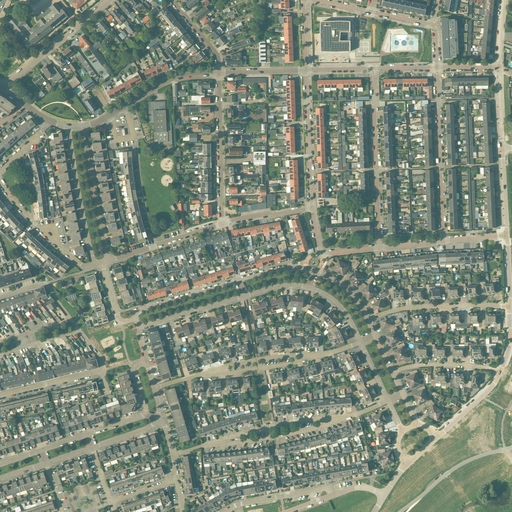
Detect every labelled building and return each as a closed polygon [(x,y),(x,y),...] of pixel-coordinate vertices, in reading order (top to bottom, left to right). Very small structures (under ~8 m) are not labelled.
[(70,0),(69,1),(73,7),(74,6),(77,9),(78,9),(79,8),(82,6),(81,6),(76,0),(70,0)] [(190,0),(186,4),(190,9),(200,1),(199,0),(190,0)] [(380,0),(379,6),(426,16),(429,0),(427,0),(426,6),(396,0),(380,0)] [(132,16),(134,18),(136,16),(134,13),(133,12),(125,2),(120,6),(129,18),(132,16)] [(22,42),(28,49),(67,17),(56,3),(50,8),(52,11),(43,19),(43,18),(38,22),(39,23),(31,29),(22,19),(18,22),(15,18),(8,24),(23,41),(22,42)] [(144,12),(148,9),(143,3),(141,5),(140,6),(144,12)] [(204,8),(195,16),(199,20),(208,13),(209,13),(212,10),(211,8),(208,11),(205,7),(204,8)] [(155,17),(157,19),(161,15),(163,17),(169,12),(166,8),(155,17)] [(236,9),(230,12),(226,13),(228,17),(230,17),(231,20),(236,18),(234,15),(237,13),(236,9)] [(135,31),(130,24),(129,25),(127,23),(126,20),(121,15),(120,16),(115,10),(110,14),(116,20),(115,20),(119,25),(120,26),(124,24),(126,27),(125,27),(131,34),(135,31)] [(214,13),(213,11),(210,13),(200,21),(202,23),(202,24),(203,25),(204,26),(210,21),(207,17),(208,16),(209,18),(212,15),(214,13)] [(162,22),(160,23),(162,25),(172,16),(169,12),(163,17),(160,19),(162,22)] [(116,26),(118,24),(110,14),(106,18),(111,24),(113,22),(116,26)] [(143,18),(140,20),(144,24),(150,19),(147,16),(143,18)] [(162,25),(163,27),(168,23),(169,25),(176,20),(172,16),(162,25)] [(209,32),(215,28),(213,25),(217,22),(220,20),(217,17),(216,17),(211,22),(211,23),(205,27),(209,32)] [(169,30),(167,31),(168,33),(179,24),(176,20),(169,25),(170,25),(167,27),(169,30)] [(447,20),(441,20),(442,29),(443,29),(443,38),(448,37),(448,40),(443,40),(444,58),(456,57),(455,43),(466,42),(466,37),(467,37),(467,34),(455,34),(454,20),(447,20)] [(96,25),(103,34),(109,29),(102,21),(96,25)] [(335,53),(349,52),(350,52),(350,51),(350,41),(341,41),(341,33),(350,33),(350,23),(349,22),(340,21),(321,22),(320,22),(320,23),(320,31),(320,51),(320,52),(321,52),(335,53)] [(227,29),(228,31),(238,27),(242,26),(241,23),(226,28),(227,29)] [(168,33),(170,35),(174,31),(176,33),(182,28),(179,24),(168,33)] [(223,33),(223,32),(221,30),(224,27),(222,25),(219,27),(216,30),(217,30),(211,35),(215,39),(221,35),(223,33)] [(228,31),(225,34),(222,36),(222,37),(217,41),(221,46),(227,42),(225,39),(231,35),(239,32),(238,27),(228,31)] [(174,39),(175,41),(186,32),(182,28),(176,33),(178,36),(174,39)] [(176,42),(177,45),(182,40),(185,43),(191,38),(187,33),(177,41),(176,42)] [(113,37),(112,37),(116,42),(115,43),(117,45),(121,41),(116,34),(113,37)] [(84,35),(79,40),(81,43),(79,45),(82,48),(84,46),(86,50),(88,48),(91,52),(95,49),(92,44),(84,35)] [(184,48),(185,50),(195,43),(191,38),(185,43),(187,46),(184,48)] [(92,44),(96,50),(99,47),(100,49),(103,47),(96,39),(94,41),(95,42),(92,44)] [(249,39),(231,46),(233,50),(251,44),(249,39)] [(184,53),(185,55),(188,53),(191,51),(190,51),(191,50),(194,54),(200,49),(196,44),(190,49),(187,51),(184,53)] [(73,54),(69,48),(63,53),(67,59),(73,54)] [(95,49),(91,52),(101,66),(105,63),(95,50),(95,49)] [(77,50),(74,53),(92,79),(93,78),(96,76),(77,50)] [(208,59),(201,51),(196,56),(192,58),(188,62),(191,66),(194,63),(193,62),(194,62),(196,63),(202,58),(205,62),(208,59)] [(227,62),(226,62),(226,65),(227,65),(227,66),(241,66),(241,51),(230,55),(230,59),(227,59),(227,62)] [(175,60),(172,62),(174,67),(183,60),(180,56),(178,57),(175,60)] [(59,59),(56,61),(63,69),(65,68),(66,69),(67,70),(69,68),(68,67),(61,57),(59,59)] [(166,62),(160,65),(163,71),(169,69),(166,62)] [(68,66),(73,73),(78,69),(73,63),(68,66)] [(48,65),(42,69),(46,74),(44,75),(48,79),(52,76),(56,82),(61,78),(56,70),(53,72),(48,65)] [(160,65),(155,67),(158,74),(163,71),(160,65)] [(150,70),(152,76),(158,74),(155,67),(150,70)] [(144,72),(147,79),(152,76),(150,70),(144,72)] [(137,73),(132,75),(133,78),(137,84),(142,81),(139,75),(138,75),(137,73)] [(40,85),(44,81),(43,80),(40,75),(37,78),(36,77),(33,80),(38,87),(40,85)] [(75,77),(68,82),(73,89),(80,83),(75,77)] [(90,78),(82,83),(87,90),(94,85),(90,78)] [(133,78),(128,81),(132,87),(137,84),(133,78)] [(445,80),(441,80),(441,90),(447,89),(447,87),(451,87),(451,79),(445,79),(445,80)] [(361,80),(354,80),(354,88),(355,91),(356,91),(358,91),(358,92),(362,92),(363,92),(362,88),(361,88),(361,80)] [(128,81),(123,84),(127,90),(132,87),(128,81)] [(227,88),(228,90),(235,90),(235,85),(240,85),(240,82),(227,82),(227,85),(227,87),(227,88)] [(209,83),(198,83),(198,93),(205,93),(204,89),(209,89),(209,83)] [(123,84),(118,87),(121,93),(127,90),(123,84)] [(118,87),(112,90),(116,96),(121,93),(118,87)] [(110,91),(107,93),(111,99),(116,96),(112,90),(111,88),(109,89),(110,91)] [(0,106),(0,107),(4,110),(10,115),(17,106),(12,101),(6,97),(0,94),(0,93),(0,106)] [(227,99),(227,101),(228,102),(228,103),(236,102),(236,98),(240,98),(240,99),(246,99),(246,97),(246,93),(237,93),(237,95),(231,95),(231,96),(227,96),(227,99)] [(191,96),(191,101),(200,101),(201,101),(201,104),(210,104),(209,98),(204,98),(204,96),(194,96),(191,96)] [(90,99),(84,103),(91,112),(92,113),(94,111),(94,110),(96,108),(90,99)] [(480,104),(478,104),(478,110),(479,110),(490,109),(489,103),(486,104),(486,100),(479,100),(480,104)] [(172,146),(171,122),(166,122),(166,111),(165,111),(165,102),(148,102),(149,124),(153,123),(154,146),(172,146)] [(383,107),(383,113),(391,113),(390,107),(391,107),(391,104),(386,104),(387,107),(383,107)] [(227,109),(228,118),(236,117),(236,111),(245,111),(245,105),(233,106),(233,109),(227,109)] [(210,113),(209,107),(198,107),(196,107),(183,107),(183,116),(190,116),(189,114),(201,113),(210,113)] [(31,118),(26,122),(31,129),(36,126),(34,123),(34,122),(31,118)] [(31,129),(26,122),(22,126),(27,133),(31,129)] [(210,134),(210,132),(210,131),(210,130),(210,127),(204,127),(204,125),(192,125),(192,129),(197,129),(198,130),(201,130),(201,134),(210,134)] [(22,126),(17,129),(23,136),(27,133),(22,126)] [(17,129),(13,133),(19,140),(23,136),(17,129)] [(55,140),(49,142),(50,146),(55,145),(61,144),(61,141),(62,141),(62,137),(63,137),(62,134),(61,134),(61,133),(60,132),(59,132),(58,133),(58,134),(54,135),(55,140)] [(100,138),(99,133),(95,134),(95,133),(94,132),(93,132),(93,133),(92,133),(92,134),(91,135),(91,138),(92,138),(93,141),(94,141),(95,144),(101,144),(106,143),(105,139),(100,138)] [(19,140),(13,133),(9,136),(15,143),(19,140)] [(11,147),(15,143),(9,136),(5,140),(11,147)] [(236,137),(228,138),(228,144),(236,144),(236,147),(241,146),(244,146),(244,144),(243,143),(241,143),(241,142),(241,140),(236,140),(236,137)] [(1,144),(7,150),(11,147),(5,140),(1,144)] [(61,144),(55,145),(56,150),(51,152),(52,156),(57,155),(63,154),(62,151),(64,151),(63,147),(64,147),(64,144),(61,144)] [(97,155),(102,154),(108,153),(107,149),(101,148),(101,144),(95,144),(92,145),(93,148),(94,148),(94,152),(96,151),(96,154),(97,155)] [(32,153),(28,154),(30,160),(39,157),(41,157),(45,156),(44,149),(37,151),(37,152),(32,153)] [(128,149),(120,150),(120,153),(123,153),(123,158),(132,158),(132,152),(129,152),(128,149)] [(253,152),(253,165),(265,165),(265,152),(253,152)] [(57,155),(58,160),(52,162),(53,166),(58,165),(64,164),(64,161),(65,161),(65,157),(66,157),(65,154),(63,154),(57,155)] [(98,165),(104,164),(109,163),(109,159),(103,158),(102,154),(97,155),(96,154),(94,155),(94,158),(95,158),(96,162),(98,161),(98,165)] [(39,157),(30,160),(31,165),(40,163),(42,162),(41,157),(39,157)] [(58,165),(59,170),(54,172),(55,176),(60,176),(60,175),(66,174),(65,171),(67,171),(66,167),(67,167),(67,164),(64,164),(58,165)] [(100,175),(106,174),(111,173),(110,169),(105,168),(104,164),(98,165),(95,165),(96,169),(97,168),(98,172),(99,171),(100,175)] [(60,175),(60,176),(61,180),(56,182),(56,186),(62,186),(62,185),(68,184),(67,181),(69,181),(68,177),(69,177),(69,174),(66,174),(60,175)] [(102,185),(107,184),(113,183),(112,179),(106,178),(106,174),(100,175),(97,175),(98,179),(99,178),(99,182),(101,181),(102,185)] [(62,185),(62,186),(63,190),(58,192),(58,196),(64,195),(69,194),(69,191),(71,191),(70,187),(71,187),(70,184),(68,184),(62,185)] [(104,195),(109,194),(115,193),(114,189),(108,188),(107,184),(102,185),(99,185),(100,189),(101,188),(101,192),(103,192),(104,195)] [(64,195),(65,200),(59,202),(60,207),(66,205),(71,204),(71,201),(72,201),(72,197),(73,197),(72,193),(69,194),(64,195)] [(287,204),(294,203),(294,200),(298,199),(298,193),(290,193),(290,200),(287,200),(287,204)] [(106,205),(111,204),(117,203),(116,199),(110,199),(109,194),(104,195),(101,195),(102,199),(103,199),(103,202),(105,202),(106,205)] [(275,194),(267,194),(267,208),(269,208),(272,207),(272,202),(275,202),(275,194)] [(66,205),(66,210),(61,212),(62,216),(68,215),(73,214),(73,211),(74,210),(74,207),(75,207),(74,203),(71,204),(66,205)] [(108,215),(113,214),(119,213),(118,209),(112,208),(111,204),(106,205),(103,205),(104,209),(105,209),(105,212),(107,212),(108,215)] [(6,207),(0,211),(0,214),(2,217),(9,211),(6,207)] [(9,211),(2,217),(6,221),(13,215),(9,211)] [(68,215),(69,220),(64,222),(64,226),(70,225),(75,224),(75,221),(76,220),(76,217),(77,217),(76,213),(73,214),(68,215)] [(110,225),(116,224),(121,223),(120,219),(114,218),(113,214),(108,215),(105,215),(106,219),(107,219),(107,222),(109,222),(110,225)] [(13,215),(6,221),(10,225),(17,219),(13,215)] [(17,219),(10,225),(14,229),(20,223),(17,219)] [(299,219),(291,222),(293,228),(300,226),(299,219)] [(133,228),(132,228),(133,230),(135,229),(144,227),(143,221),(134,224),(135,227),(133,228)] [(20,223),(14,229),(17,233),(19,235),(22,231),(21,230),(24,227),(20,223)] [(70,225),(71,230),(66,232),(67,236),(72,235),(78,234),(77,231),(79,230),(78,227),(79,227),(78,223),(75,224),(70,225)] [(110,232),(111,232),(112,235),(123,232),(122,229),(117,228),(116,224),(110,225),(107,225),(108,229),(109,229),(110,232)] [(300,226),(293,228),(295,234),(302,232),(300,226)] [(133,230),(134,235),(137,235),(146,232),(144,227),(135,229),(133,230)] [(24,232),(20,236),(21,238),(25,242),(26,242),(32,235),(28,231),(25,234),(24,232)] [(111,242),(112,246),(113,246),(113,247),(114,247),(115,247),(116,247),(116,246),(117,246),(117,245),(120,244),(119,239),(124,236),(123,232),(112,235),(113,238),(111,239),(112,242),(111,242)] [(146,232),(137,235),(139,243),(146,241),(145,238),(147,237),(146,232)] [(226,232),(221,234),(223,241),(225,245),(227,244),(228,246),(231,245),(229,239),(226,232)] [(302,232),(295,234),(297,240),(304,238),(302,232)] [(68,242),(69,246),(80,244),(79,240),(81,240),(80,237),(81,236),(80,233),(78,234),(72,235),(73,240),(68,242)] [(25,242),(23,244),(27,248),(29,245),(36,239),(32,235),(26,242),(25,242)] [(216,236),(211,237),(213,244),(216,244),(217,249),(220,248),(216,236)] [(306,244),(304,238),(297,240),(299,246),(306,244)] [(36,239),(29,245),(34,249),(40,242),(36,239)] [(40,242),(34,249),(38,253),(44,246),(40,242)] [(194,243),(189,245),(191,252),(194,251),(195,254),(197,253),(194,243)] [(84,254),(84,253),(85,253),(84,250),(83,250),(82,246),(81,247),(80,244),(69,246),(70,250),(75,250),(76,255),(80,254),(80,255),(81,255),(82,256),(83,256),(83,255),(84,255),(84,254)] [(308,250),(306,244),(299,246),(301,253),(308,250)] [(44,246),(38,253),(42,257),(48,250),(44,246)] [(183,247),(177,249),(180,256),(182,255),(183,258),(186,257),(185,254),(183,247)] [(48,250),(42,257),(46,260),(52,253),(48,250)] [(175,260),(172,250),(167,252),(169,259),(170,262),(175,260)] [(286,259),(284,252),(278,254),(280,261),(286,259)] [(52,253),(46,260),(50,264),(56,256),(52,253)] [(161,254),(155,256),(158,263),(159,267),(164,265),(164,264),(163,261),(161,254)] [(261,259),(263,266),(269,265),(266,257),(266,258),(265,255),(260,256),(261,259)] [(56,256),(50,264),(55,267),(60,260),(56,256)] [(145,259),(141,261),(143,268),(146,267),(148,270),(153,269),(152,265),(150,258),(145,259)] [(60,260),(55,267),(59,271),(65,263),(60,260)] [(242,260),(239,261),(240,265),(237,266),(240,273),(245,271),(243,264),(242,260)] [(245,271),(251,270),(249,263),(246,264),(245,261),(242,261),(242,260),(243,264),(245,271)] [(255,261),(249,263),(251,270),(257,268),(255,261)] [(336,272),(338,273),(343,264),(338,261),(333,270),(336,272)] [(65,263),(59,271),(64,274),(67,270),(69,267),(65,263)] [(348,263),(346,265),(343,264),(338,273),(340,275),(340,274),(343,276),(350,264),(348,263)] [(113,269),(115,276),(115,275),(117,280),(124,278),(123,273),(121,266),(119,267),(116,268),(113,269)] [(220,267),(219,267),(220,270),(221,271),(223,278),(229,276),(227,269),(224,270),(222,266),(220,267)] [(31,268),(24,270),(27,279),(32,278),(31,273),(35,272),(31,268)] [(350,282),(352,284),(359,275),(357,273),(359,271),(357,269),(348,279),(350,282)] [(18,270),(13,271),(16,283),(22,281),(19,272),(18,270)] [(24,270),(19,272),(22,281),(27,279),(24,270)] [(146,278),(144,270),(138,271),(140,280),(146,278)] [(214,270),(209,272),(210,274),(212,282),(212,281),(218,280),(215,273),(214,270)] [(13,271),(7,273),(11,284),(16,283),(13,271)] [(203,273),(203,274),(203,276),(204,276),(206,283),(212,282),(210,274),(209,272),(203,273)] [(7,273),(2,275),(3,277),(6,286),(11,284),(7,273)] [(87,284),(88,283),(90,289),(97,287),(96,281),(97,281),(95,274),(85,277),(87,284)] [(357,287),(364,279),(359,275),(352,284),(354,285),(357,287)] [(374,279),(372,277),(368,281),(370,284),(361,292),(363,294),(362,295),(364,296),(373,290),(375,288),(371,282),(374,279)] [(117,280),(116,281),(118,287),(119,287),(120,292),(127,290),(125,285),(128,284),(126,278),(124,278),(117,280)] [(198,278),(192,280),(194,287),(200,285),(199,280),(198,278)] [(492,284),(489,284),(490,295),(493,295),(493,294),(496,294),(495,287),(499,287),(498,278),(494,279),(494,281),(492,281),(492,284)] [(148,286),(147,284),(153,282),(152,279),(142,282),(143,288),(148,287),(148,285),(148,286)] [(174,280),(168,282),(170,286),(172,293),(178,292),(175,282),(174,280)] [(178,281),(175,282),(178,292),(183,290),(181,283),(179,284),(178,281)] [(187,281),(181,283),(183,290),(189,288),(187,281)] [(459,288),(453,288),(454,299),(457,299),(457,298),(460,298),(459,291),(462,291),(462,284),(462,282),(458,283),(459,288)] [(483,282),(480,283),(480,289),(483,289),(484,295),(487,295),(487,296),(490,295),(489,284),(486,285),(485,282),(483,282)] [(477,286),(471,286),(472,297),(475,297),(475,296),(478,296),(477,289),(480,289),(480,283),(476,283),(477,286)] [(393,284),(389,284),(389,294),(393,294),(393,301),(396,301),(396,302),(399,302),(399,291),(396,291),(395,288),(393,288),(393,284)] [(429,285),(426,285),(426,293),(429,293),(430,300),(433,299),(433,300),(436,300),(435,286),(434,284),(429,285)] [(441,286),(435,286),(436,300),(438,300),(438,299),(442,299),(441,292),(444,292),(444,284),(440,284),(441,286)] [(447,284),(444,284),(444,292),(447,292),(448,298),(451,298),(451,299),(454,299),(453,288),(450,288),(449,285),(447,286),(447,284)] [(465,284),(462,284),(462,291),(465,291),(466,297),(469,297),(469,298),(472,297),(471,286),(465,287),(465,284)] [(163,285),(157,287),(158,290),(160,297),(166,295),(164,288),(163,285)] [(411,285),(408,286),(408,288),(408,294),(411,294),(411,300),(414,300),(414,301),(417,301),(417,290),(411,290),(411,285)] [(423,288),(417,288),(417,290),(417,301),(420,301),(420,300),(423,300),(423,294),(426,293),(426,285),(422,285),(423,288)] [(44,287),(38,289),(41,297),(42,300),(46,298),(44,287)] [(86,297),(88,303),(93,301),(94,301),(101,299),(102,298),(100,292),(99,292),(97,287),(90,289),(87,290),(88,296),(86,297)] [(157,287),(152,288),(152,289),(152,291),(155,299),(160,297),(158,290),(157,287)] [(405,291),(399,291),(399,302),(402,302),(402,301),(405,301),(405,294),(408,294),(408,288),(405,288),(405,291)] [(120,292),(122,299),(124,305),(131,303),(133,302),(131,294),(134,293),(133,289),(128,290),(127,290),(120,292)] [(149,292),(147,293),(149,300),(155,299),(152,291),(152,289),(151,289),(148,290),(149,292)] [(33,291),(29,292),(33,302),(35,302),(37,301),(38,301),(34,290),(33,291)] [(377,290),(375,292),(373,290),(364,296),(365,298),(366,298),(368,301),(379,293),(377,290)] [(29,292),(25,294),(28,304),(30,303),(32,303),(33,302),(29,292)] [(25,294),(20,295),(23,306),(28,304),(25,294)] [(20,295),(15,297),(19,307),(23,306),(20,295)] [(291,304),(287,304),(288,310),(290,310),(293,310),(293,307),(296,308),(297,297),(295,296),(295,297),(291,296),(291,304)] [(15,297),(10,298),(13,306),(14,309),(19,307),(15,297)] [(278,298),(276,299),(279,309),(280,312),(283,312),(283,311),(285,310),(286,312),(288,312),(288,310),(287,304),(284,304),(282,297),(278,298)] [(297,297),(296,308),(302,308),(302,311),(304,312),(306,306),(303,305),(303,298),(300,297),(297,297)] [(10,298),(6,300),(9,310),(11,310),(14,309),(13,306),(10,298)] [(95,306),(93,307),(95,313),(97,313),(97,312),(104,310),(104,311),(105,310),(103,304),(102,304),(101,299),(102,299),(102,298),(101,299),(94,301),(93,301),(94,301),(95,306)] [(272,308),(269,308),(271,314),(277,313),(280,312),(279,309),(276,299),(273,299),(273,300),(270,301),(272,308)] [(6,300),(1,301),(3,309),(4,312),(9,310),(6,300)] [(306,306),(304,312),(307,312),(308,310),(313,313),(318,303),(316,302),(313,300),(309,307),(306,306)] [(384,306),(380,300),(371,306),(374,311),(377,310),(377,311),(382,308),(381,307),(384,306)] [(261,303),(258,304),(262,314),(267,313),(268,315),(271,314),(269,308),(266,309),(264,302),(261,303)] [(313,313),(312,315),(317,318),(319,319),(323,314),(320,312),(323,306),(320,304),(318,303),(313,313)] [(256,305),(253,306),(255,313),(253,313),(254,316),(262,314),(258,304),(256,304),(256,305)] [(236,310),(235,310),(233,311),(236,321),(241,320),(241,323),(244,322),(242,316),(241,316),(239,309),(236,310)] [(104,311),(105,311),(105,310),(104,311),(104,310),(97,312),(97,313),(95,313),(97,313),(99,318),(97,319),(99,325),(109,322),(107,316),(106,316),(104,311)] [(232,328),(231,323),(236,321),(233,311),(231,311),(231,312),(227,313),(229,320),(227,321),(228,327),(229,329),(232,328)] [(323,314),(319,319),(321,321),(323,323),(325,321),(327,323),(335,316),(334,314),(333,315),(331,312),(325,317),(323,314)] [(452,324),(455,324),(455,313),(452,313),(452,314),(449,314),(449,321),(446,321),(446,327),(446,329),(449,329),(449,327),(451,327),(452,324)] [(461,329),(464,329),(464,320),(461,320),(461,314),(457,314),(457,313),(455,313),(455,324),(461,324),(461,329)] [(467,320),(464,320),(464,329),(467,329),(467,327),(469,327),(470,324),(473,324),(473,313),(470,313),(470,314),(467,314),(467,320)] [(476,313),(473,313),(473,324),(479,324),(479,327),(482,327),(482,321),(479,321),(479,314),(476,314),(476,313)] [(431,325),(437,325),(436,314),(433,314),(433,315),(430,315),(431,322),(427,322),(428,328),(431,328),(431,325)] [(439,314),(436,314),(437,325),(443,325),(443,327),(446,327),(446,321),(442,321),(442,315),(439,315),(439,314)] [(487,327),(488,324),(491,325),(491,314),(489,314),(485,314),(485,321),(482,321),(482,327),(482,329),(485,329),(485,327),(487,327)] [(494,315),(494,314),(491,314),(491,325),(491,327),(497,328),(497,330),(500,330),(500,321),(497,321),(497,315),(494,315)] [(218,315),(216,316),(219,326),(224,325),(225,328),(228,327),(227,321),(224,321),(222,315),(218,316),(218,315)] [(409,334),(413,333),(413,330),(415,329),(415,327),(419,326),(418,315),(415,316),(415,317),(412,317),(412,323),(408,324),(409,330),(409,334)] [(425,329),(425,331),(428,330),(428,328),(427,322),(424,322),(424,316),(421,316),(421,315),(418,315),(419,326),(422,326),(423,329),(425,329)] [(213,328),(219,326),(216,316),(213,317),(214,317),(210,318),(212,325),(209,326),(211,332),(212,334),(215,333),(213,328)] [(335,316),(327,323),(329,326),(327,327),(329,330),(327,331),(328,333),(329,333),(335,328),(333,326),(339,321),(336,318),(337,318),(335,316)] [(382,323),(380,324),(383,330),(389,327),(390,330),(396,327),(401,324),(399,319),(393,322),(392,319),(389,320),(387,321),(386,320),(382,322),(382,323)] [(201,320),(199,321),(202,332),(205,331),(206,333),(211,332),(209,326),(206,327),(204,320),(201,321),(201,320)] [(195,330),(192,331),(194,337),(199,335),(199,332),(202,332),(199,321),(196,322),(193,323),(195,330)] [(187,336),(188,339),(194,337),(192,331),(189,332),(187,325),(184,326),(181,326),(184,337),(187,336)] [(182,340),(181,338),(184,337),(181,326),(179,327),(176,328),(178,335),(175,336),(177,342),(182,340)] [(392,332),(385,335),(387,339),(386,339),(387,341),(397,336),(395,332),(398,330),(396,327),(390,330),(392,332)] [(335,328),(329,333),(330,332),(331,334),(332,337),(335,335),(336,338),(346,333),(345,331),(343,328),(337,331),(335,328)] [(158,331),(148,334),(149,337),(150,339),(149,339),(152,338),(159,336),(158,331)] [(289,342),(289,349),(295,348),(294,338),(291,339),(291,336),(290,336),(289,333),(285,334),(286,343),(289,342)] [(300,338),(294,338),(295,348),(301,348),(300,342),(303,341),(303,333),(300,333),(300,338)] [(306,341),(307,348),(312,348),(312,338),(309,338),(308,335),(306,335),(306,333),(303,333),(303,341),(306,341)] [(336,345),(334,345),(336,348),(344,345),(342,342),(348,339),(347,336),(346,333),(336,338),(338,341),(335,342),(336,345)] [(284,349),(283,343),(286,343),(285,334),(285,336),(280,337),(280,340),(277,340),(278,350),(284,349)] [(315,335),(315,338),(312,338),(312,348),(318,347),(318,341),(321,341),(321,334),(315,335)] [(152,338),(149,339),(150,342),(151,342),(151,344),(153,344),(161,341),(159,336),(152,338)] [(267,351),(266,345),(269,345),(268,336),(261,337),(261,338),(256,339),(257,344),(260,344),(260,348),(259,349),(259,352),(261,352),(267,351)] [(272,344),(272,351),(278,350),(277,340),(272,341),(271,336),(268,336),(269,345),(272,344)] [(397,336),(387,341),(388,343),(389,343),(390,346),(397,343),(398,346),(404,343),(401,338),(399,339),(397,336)] [(153,344),(151,344),(152,347),(153,349),(152,349),(154,349),(162,346),(161,341),(153,344)] [(244,345),(241,346),(242,350),(243,356),(249,355),(248,353),(250,353),(249,350),(248,350),(247,345),(248,345),(247,342),(244,343),(244,345)] [(227,349),(224,350),(227,359),(232,358),(230,352),(233,351),(232,345),(231,343),(228,344),(228,346),(226,346),(227,349)] [(235,344),(232,345),(233,351),(236,351),(237,357),(243,356),(242,350),(241,346),(240,343),(235,344)] [(399,349),(393,352),(394,355),(395,357),(405,353),(404,350),(406,349),(404,343),(398,346),(399,349)] [(422,357),(422,358),(425,358),(428,358),(428,351),(431,351),(431,350),(431,345),(432,343),(428,343),(428,345),(426,345),(426,348),(422,347),(422,350),(422,357)] [(464,345),(458,345),(458,348),(458,350),(458,358),(458,359),(461,359),(461,358),(464,358),(464,352),(468,352),(468,350),(467,343),(464,343),(464,345)] [(471,343),(467,343),(468,350),(468,352),(471,352),(471,358),(474,358),(474,359),(477,359),(477,358),(477,350),(477,348),(476,345),(476,344),(471,344),(471,343)] [(413,350),(413,351),(416,351),(416,357),(419,357),(419,358),(422,358),(422,357),(422,350),(422,347),(417,347),(417,344),(413,344),(413,350)] [(449,350),(449,352),(452,352),(452,358),(456,358),(456,359),(458,359),(458,358),(458,350),(458,348),(458,345),(454,345),(452,344),(451,344),(451,345),(449,345),(449,350)] [(495,344),(485,345),(486,350),(486,351),(489,351),(489,358),(495,357),(495,356),(497,356),(496,352),(495,352),(495,350),(495,347),(495,344)] [(431,350),(431,351),(434,351),(434,358),(437,358),(437,359),(440,359),(440,358),(440,350),(440,348),(435,348),(435,345),(431,345),(431,350)] [(440,358),(440,359),(443,359),(443,358),(446,358),(446,352),(449,352),(449,350),(449,345),(444,345),(444,348),(440,348),(440,350),(440,358)] [(485,345),(476,345),(477,348),(477,350),(477,358),(477,359),(480,358),(483,358),(483,351),(486,351),(486,350),(485,345)] [(154,349),(152,349),(153,350),(153,352),(153,353),(154,353),(154,354),(164,352),(164,350),(162,346),(154,349)] [(217,349),(215,349),(216,356),(219,355),(221,361),(227,359),(224,350),(219,351),(218,348),(217,349)] [(212,353),(207,355),(210,364),(215,362),(213,356),(216,356),(215,349),(211,350),(212,353)] [(155,355),(154,356),(154,357),(155,360),(156,360),(156,359),(165,357),(164,352),(154,354),(155,355)] [(335,358),(338,356),(338,357),(341,363),(344,361),(344,362),(347,361),(348,364),(358,359),(357,357),(355,354),(349,357),(348,354),(345,355),(344,352),(337,354),(334,356),(335,358)] [(203,353),(198,354),(200,361),(203,360),(204,366),(210,364),(207,355),(204,355),(203,353)] [(405,353),(395,357),(396,360),(396,359),(398,363),(404,360),(406,363),(411,361),(411,356),(411,355),(407,357),(405,353)] [(194,355),(189,357),(190,360),(193,370),(199,368),(197,362),(200,361),(198,354),(194,355)] [(18,371),(25,369),(22,357),(16,358),(18,364),(16,365),(18,371)] [(156,361),(156,362),(157,365),(167,362),(165,357),(156,359),(156,360),(156,361)] [(184,359),(180,361),(182,367),(186,365),(188,371),(193,370),(190,360),(185,362),(184,359)] [(348,364),(351,369),(347,371),(348,374),(350,373),(355,370),(354,368),(361,365),(359,362),(359,361),(358,359),(348,364)] [(331,360),(326,362),(328,372),(331,371),(332,373),(334,373),(335,375),(339,374),(337,365),(333,367),(331,360)] [(158,366),(157,366),(157,367),(158,370),(159,370),(168,367),(167,362),(157,365),(158,366)] [(322,370),(319,370),(321,379),(324,378),(324,376),(326,375),(329,374),(328,372),(326,362),(320,363),(322,370)] [(315,365),(309,366),(311,376),(312,379),(317,378),(318,379),(321,379),(319,370),(316,371),(315,365)] [(305,374),(302,375),(304,383),(307,382),(307,380),(309,380),(309,377),(311,376),(309,366),(304,368),(305,374)] [(159,371),(159,372),(160,375),(170,372),(168,367),(159,370),(159,371)] [(298,369),(292,370),(294,380),(297,379),(298,382),(300,382),(301,384),(304,383),(302,375),(299,375),(298,369)] [(288,378),(285,378),(286,385),(292,384),(295,383),(294,380),(292,370),(287,371),(288,378)] [(357,373),(355,370),(350,373),(351,376),(354,375),(356,380),(366,375),(365,373),(363,370),(357,373)] [(407,382),(408,384),(418,379),(416,376),(419,375),(416,370),(410,372),(412,375),(405,378),(407,382)] [(161,376),(160,376),(160,377),(161,381),(172,378),(170,372),(160,375),(161,376)] [(281,373),(275,374),(277,383),(283,382),(283,385),(286,385),(285,378),(282,379),(281,373)] [(431,380),(431,389),(435,389),(435,384),(441,384),(441,373),(438,373),(438,374),(435,374),(435,380),(431,380)] [(441,384),(441,386),(446,386),(446,387),(450,388),(450,380),(447,380),(447,374),(443,374),(443,373),(441,373),(441,384)] [(450,388),(450,389),(453,389),(453,387),(455,387),(459,387),(459,384),(460,373),(457,373),(457,374),(454,374),(453,380),(450,380),(450,388)] [(460,373),(459,384),(461,385),(462,385),(463,388),(464,388),(468,388),(468,382),(465,381),(466,375),(462,375),(462,373),(460,373)] [(118,381),(115,382),(116,385),(119,384),(129,381),(128,379),(130,378),(129,374),(124,375),(124,374),(120,375),(121,377),(117,378),(118,381)] [(270,376),(269,376),(269,379),(271,379),(272,384),(277,383),(275,374),(270,375),(270,376)] [(357,383),(355,384),(357,389),(363,387),(362,384),(368,381),(367,378),(366,375),(356,380),(357,383)] [(468,382),(468,388),(473,389),(477,389),(477,386),(478,381),(479,381),(480,377),(478,377),(478,376),(472,376),(471,382),(468,382)] [(244,385),(241,386),(241,392),(242,394),(245,394),(245,392),(247,391),(247,388),(250,388),(249,382),(250,382),(250,378),(249,379),(249,378),(243,379),(244,385)] [(411,389),(417,386),(418,389),(424,386),(421,381),(419,382),(418,379),(408,384),(409,386),(411,389)] [(226,387),(224,387),(224,396),(228,396),(227,394),(229,393),(230,390),(232,390),(231,380),(226,381),(226,387)] [(237,380),(231,380),(232,390),(233,390),(233,393),(238,392),(241,392),(241,386),(238,386),(237,380)] [(120,387),(117,388),(118,391),(121,391),(121,390),(131,388),(131,387),(130,385),(132,384),(130,381),(129,381),(119,384),(120,387)] [(220,381),(214,382),(215,395),(221,394),(224,394),(224,396),(224,387),(221,388),(220,381)] [(92,382),(87,383),(89,395),(92,394),(91,392),(98,390),(96,382),(92,383),(92,382)] [(209,389),(206,389),(207,395),(207,397),(210,397),(213,397),(212,395),(215,395),(214,382),(209,382),(209,389)] [(192,390),(189,390),(189,398),(193,398),(192,393),(198,393),(197,383),(191,383),(192,390)] [(203,383),(197,383),(198,393),(201,393),(201,396),(207,395),(206,389),(203,389),(203,383)] [(360,395),(362,394),(364,396),(374,392),(373,389),(372,390),(371,386),(364,389),(363,387),(357,389),(360,395)] [(415,398),(414,398),(415,400),(425,396),(424,393),(426,391),(424,386),(418,389),(419,392),(413,395),(415,398)] [(131,388),(121,390),(121,391),(123,397),(125,396),(132,394),(132,391),(133,391),(132,387),(131,387),(131,388)] [(175,388),(164,391),(165,394),(166,395),(166,396),(167,396),(176,393),(175,388)] [(57,400),(58,402),(60,402),(57,391),(52,392),(52,395),(51,395),(52,399),(53,399),(54,401),(57,400)] [(374,394),(375,394),(374,392),(364,396),(365,399),(363,400),(365,406),(371,403),(369,400),(376,397),(374,394)] [(47,393),(42,394),(45,406),(47,405),(46,403),(49,402),(49,400),(50,400),(49,396),(48,396),(47,393)] [(166,396),(167,399),(167,400),(168,400),(168,401),(178,398),(176,393),(167,396),(166,396)] [(427,398),(425,396),(415,400),(416,402),(417,402),(418,406),(425,402),(427,406),(432,402),(430,400),(429,397),(427,398)] [(168,401),(167,401),(168,405),(169,406),(169,405),(169,406),(170,406),(179,404),(178,398),(168,401)] [(134,399),(127,401),(127,404),(135,408),(136,406),(134,399)] [(430,417),(429,417),(432,418),(437,409),(432,406),(434,404),(432,402),(427,406),(430,409),(427,415),(430,417)] [(119,404),(113,406),(116,415),(116,417),(120,416),(120,414),(122,413),(120,406),(119,404)] [(169,406),(169,407),(170,410),(170,411),(171,411),(171,412),(181,409),(179,404),(170,406),(169,406)] [(275,410),(273,410),(274,414),(275,414),(276,416),(277,416),(277,417),(279,416),(281,415),(280,407),(279,404),(274,405),(275,410)] [(113,406),(107,408),(110,418),(110,419),(114,418),(113,416),(116,415),(113,406)] [(97,411),(94,412),(97,422),(98,424),(102,422),(101,421),(103,420),(104,420),(100,410),(99,407),(96,409),(97,411)] [(104,409),(100,410),(104,420),(103,420),(104,421),(108,420),(107,418),(110,418),(107,408),(104,409)] [(441,408),(440,411),(437,409),(432,418),(434,420),(434,419),(437,421),(439,421),(441,418),(439,417),(441,415),(444,417),(447,412),(441,408)] [(171,411),(170,412),(171,415),(172,416),(173,417),(182,414),(181,409),(171,412),(171,411)] [(94,412),(88,414),(91,424),(91,426),(95,424),(95,423),(97,422),(94,412)] [(373,413),(368,416),(370,421),(373,420),(374,423),(384,418),(383,416),(381,413),(375,416),(373,413)] [(88,414),(82,416),(85,426),(85,428),(89,426),(88,425),(91,424),(88,414)] [(173,418),(172,418),(173,419),(174,422),(184,419),(182,414),(173,417),(173,418)] [(82,416),(75,419),(79,428),(78,428),(79,430),(83,429),(82,427),(85,426),(82,416)] [(20,425),(27,424),(26,418),(16,419),(17,428),(20,428),(20,425)] [(64,426),(62,427),(64,433),(66,432),(66,434),(70,433),(70,431),(72,430),(69,421),(68,418),(65,419),(66,422),(63,423),(64,426)] [(100,419),(101,426),(115,425),(114,418),(100,419)] [(376,427),(374,429),(374,430),(375,432),(381,430),(380,427),(386,424),(385,421),(385,420),(384,418),(374,423),(376,427)] [(69,421),(72,430),(73,432),(77,431),(76,429),(78,428),(79,428),(75,419),(69,421)] [(174,423),(174,424),(175,427),(175,428),(176,427),(185,424),(184,419),(174,422),(174,423)] [(52,423),(49,424),(50,427),(53,437),(56,436),(56,437),(60,436),(60,434),(61,434),(59,428),(58,428),(56,425),(53,426),(52,423)] [(355,425),(354,425),(357,434),(362,432),(359,423),(357,424),(357,423),(355,424),(355,425)] [(49,424),(43,426),(44,429),(47,439),(50,438),(50,440),(54,438),(53,437),(50,427),(49,424)] [(176,428),(175,428),(176,429),(177,433),(177,432),(187,430),(185,424),(176,427),(176,428)] [(354,425),(349,427),(353,437),(354,437),(355,437),(356,437),(357,436),(357,435),(358,435),(357,434),(354,425)] [(43,426),(36,429),(37,431),(38,431),(41,441),(43,440),(44,442),(48,440),(47,439),(44,429),(43,426)] [(208,426),(203,427),(206,436),(211,434),(208,426)] [(198,429),(199,433),(200,438),(202,437),(203,437),(205,437),(205,436),(206,436),(203,427),(198,429)] [(349,427),(344,429),(347,437),(347,438),(347,439),(348,439),(349,439),(350,439),(351,438),(352,437),(353,437),(349,427)] [(344,429),(339,431),(342,439),(347,437),(344,429)] [(34,430),(30,431),(31,433),(35,443),(37,442),(38,444),(41,442),(41,441),(38,431),(37,431),(35,432),(34,430)] [(177,433),(177,434),(177,435),(178,438),(179,438),(188,435),(187,430),(177,432),(177,433)] [(381,430),(375,432),(375,435),(375,437),(378,437),(379,441),(389,440),(389,437),(389,434),(382,434),(381,430)] [(339,431),(334,432),(337,441),(337,443),(342,441),(342,439),(339,431)] [(27,432),(24,433),(25,436),(28,445),(31,444),(31,446),(35,445),(35,443),(31,433),(28,434),(27,432)] [(329,434),(331,442),(332,444),(337,443),(337,441),(334,432),(332,433),(332,432),(329,433),(329,434)] [(21,434),(18,435),(19,438),(22,447),(25,446),(25,448),(29,447),(28,445),(25,436),(22,437),(21,434)] [(329,434),(323,435),(326,444),(327,446),(332,444),(331,442),(329,434)] [(148,439),(151,448),(158,446),(157,442),(159,442),(157,438),(156,439),(154,435),(150,436),(151,438),(148,439)] [(179,439),(178,439),(179,440),(180,443),(190,440),(188,435),(179,438),(179,439)] [(6,442),(9,451),(10,453),(14,452),(13,450),(16,449),(13,440),(12,437),(8,438),(9,441),(6,442)] [(149,452),(148,449),(151,448),(148,439),(147,437),(143,438),(144,440),(141,441),(144,450),(145,453),(149,452)] [(13,440),(16,449),(16,451),(20,450),(19,448),(22,447),(19,438),(13,440)] [(3,443),(0,444),(3,453),(3,454),(4,455),(7,454),(7,452),(9,451),(6,442),(6,439),(2,440),(3,443)] [(144,450),(141,441),(141,439),(136,441),(137,442),(134,443),(137,453),(144,450)] [(379,445),(376,445),(376,446),(377,451),(383,450),(382,446),(389,446),(389,442),(390,442),(389,440),(379,441),(379,445)] [(129,443),(130,445),(127,446),(131,455),(137,453),(134,443),(134,441),(129,443)] [(125,446),(124,445),(120,446),(120,448),(121,448),(125,459),(131,457),(131,455),(127,446),(125,446)] [(121,461),(125,460),(125,459),(121,448),(120,448),(118,449),(117,447),(113,448),(114,450),(117,460),(121,458),(121,461)] [(110,462),(117,460),(114,450),(111,451),(111,449),(106,451),(107,452),(110,462)] [(383,450),(377,451),(378,455),(379,461),(382,460),(392,457),(392,455),(391,455),(390,451),(384,453),(383,450)] [(107,452),(104,453),(104,452),(99,453),(101,457),(99,458),(100,461),(102,461),(103,464),(110,462),(107,452)] [(392,457),(382,460),(384,467),(387,467),(387,465),(394,463),(393,460),(392,457)] [(79,462),(82,472),(83,474),(86,473),(85,470),(89,469),(88,466),(89,465),(88,462),(86,462),(85,458),(81,459),(81,461),(79,462)] [(74,464),(72,464),(76,477),(79,476),(78,473),(82,472),(79,462),(78,460),(74,462),(74,464)] [(369,460),(360,462),(361,465),(363,473),(368,472),(368,470),(370,470),(369,463),(369,460)] [(69,465),(69,464),(64,465),(65,467),(68,476),(72,475),(73,478),(76,477),(72,464),(69,465)] [(65,467),(62,468),(62,466),(57,467),(59,471),(57,472),(58,476),(60,475),(61,478),(65,477),(66,480),(69,479),(68,476),(65,467)] [(164,475),(161,466),(156,468),(159,476),(161,476),(164,475)] [(151,470),(146,472),(149,480),(151,479),(151,480),(154,479),(151,470)] [(37,476),(40,486),(41,488),(44,487),(43,484),(47,483),(46,480),(47,479),(46,476),(45,476),(43,472),(39,473),(39,475),(37,476)] [(146,481),(149,480),(146,472),(141,473),(144,482),(146,481)] [(141,483),(144,482),(141,473),(135,475),(138,483),(141,483)] [(40,486),(37,476),(36,474),(32,476),(33,477),(30,478),(33,488),(40,486)] [(136,485),(136,484),(138,483),(135,475),(130,477),(133,486),(136,485)] [(286,476),(279,477),(279,480),(281,480),(283,488),(288,487),(286,476)] [(31,492),(30,489),(33,488),(30,478),(30,477),(25,478),(26,480),(23,481),(26,490),(27,493),(31,492)] [(130,486),(130,487),(133,486),(130,477),(125,478),(128,487),(130,486)] [(276,477),(268,479),(271,490),(276,489),(274,481),(276,480),(276,477)] [(17,483),(16,483),(20,492),(26,490),(23,481),(23,479),(18,480),(19,482),(17,483)] [(120,490),(123,489),(120,480),(115,482),(118,490),(120,490)] [(12,483),(12,484),(10,485),(13,495),(13,498),(17,496),(16,494),(20,492),(16,483),(17,483),(16,481),(12,483)] [(116,492),(116,491),(118,490),(115,482),(110,484),(113,493),(116,492)] [(7,486),(6,484),(2,486),(3,488),(6,497),(13,495),(10,485),(7,486)] [(229,487),(223,489),(225,492),(229,500),(234,498),(231,490),(230,490),(229,487)] [(236,487),(231,490),(234,498),(239,496),(236,487)] [(219,492),(218,492),(220,495),(224,503),(229,500),(225,492),(223,489),(223,490),(221,489),(219,490),(219,492)] [(170,501),(167,495),(165,495),(163,491),(160,492),(160,493),(158,494),(161,502),(166,501),(167,502),(170,501)] [(218,492),(213,495),(215,498),(219,505),(224,503),(220,495),(218,492)] [(153,495),(156,504),(161,502),(158,494),(156,495),(156,494),(153,495)] [(145,507),(147,511),(152,509),(151,506),(148,497),(146,498),(145,497),(143,498),(146,507),(145,507)] [(215,498),(210,500),(215,508),(219,505),(215,498)] [(210,500),(205,503),(210,511),(215,508),(210,500)] [(55,510),(52,501),(47,503),(50,511),(52,510),(52,511),(55,510)] [(135,501),(132,502),(135,511),(140,509),(138,501),(135,501)] [(205,503),(201,506),(204,511),(207,511),(210,511),(205,503)]
